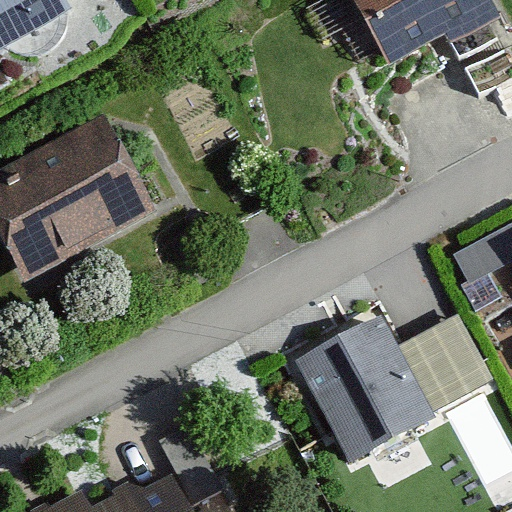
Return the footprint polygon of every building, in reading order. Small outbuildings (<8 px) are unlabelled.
[(0,0),(0,34),(68,0),(0,0)] [(499,0),(347,0),(386,82),(511,23),(499,0)] [(113,116),(0,175),(0,237),(25,284),(164,210),(113,116)] [(384,314),(293,361),(351,474),(442,428),(384,314)] [(200,511),(173,459),(69,511),(200,511)]
